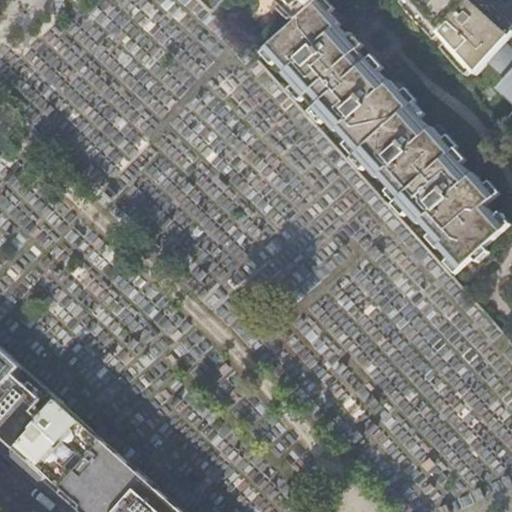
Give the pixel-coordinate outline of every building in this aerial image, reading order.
[(198,0),(215,15),(228,0),(198,0)] [(409,0),(476,75),(487,63),(506,42),(511,35),(511,28),(503,20),(504,19),(483,0),(280,0),(302,21),(324,0),(409,0)] [(327,1),(264,57),(274,68),(278,65),(289,76),(287,78),(297,90),(292,94),(303,105),(309,100),(318,111),(312,116),(324,129),(330,124),(339,135),(341,133),(351,144),(347,149),(357,160),(355,162),(366,174),(371,169),(382,182),(384,181),(394,191),(389,196),(399,207),(396,209),(408,221),(413,217),(423,229),(425,227),(435,237),(431,241),(440,252),(443,250),(453,261),(448,266),(460,279),(477,263),(481,267),(495,256),(491,251),(511,232),(511,227),(504,218),(499,222),(489,211),(503,198),(493,186),(488,190),(478,178),(474,180),(464,169),(469,165),(459,153),(461,151),(451,139),(446,143),(436,132),(433,134),(423,123),(428,118),(417,107),(419,105),(409,94),(405,97),(393,84),(391,86),(381,75),(386,71),(375,60),(369,65),(360,55),(366,49),(356,38),(351,42),(341,31),(344,28),(333,17),(337,12),(327,1)] [(511,47),(506,42),(487,63),(511,85),(503,94),(511,102),(511,47)] [(0,349),(0,392),(4,389),(22,369),(0,349)] [(22,369),(4,389),(23,407),(16,415),(33,431),(58,402),(22,369)] [(33,431),(16,415),(0,401),(0,441),(0,442),(3,439),(16,451),(33,431)] [(58,402),(33,431),(16,451),(14,454),(37,474),(59,494),(77,473),(61,459),(72,447),(87,461),(103,442),(58,402)] [(103,442),(87,461),(77,473),(59,494),(79,511),(133,511),(154,487),(103,442)] [(181,511),(154,487),(133,511),(181,511)]
